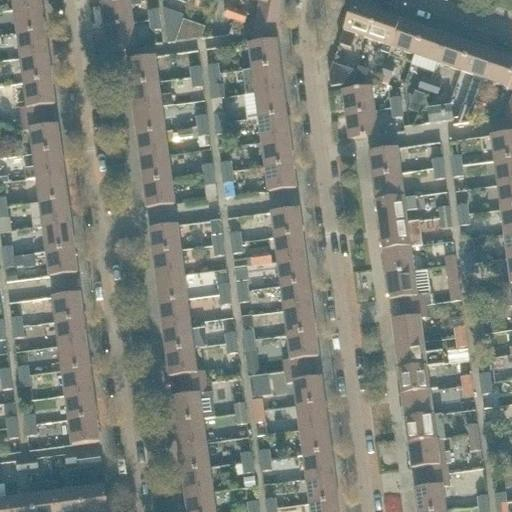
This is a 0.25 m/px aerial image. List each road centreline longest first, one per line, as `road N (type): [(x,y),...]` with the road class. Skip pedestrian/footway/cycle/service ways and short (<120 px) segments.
road 1 (residential): [(368,511),(308,40),(315,0)]
road 2 (residential): [(138,511),(75,0)]
